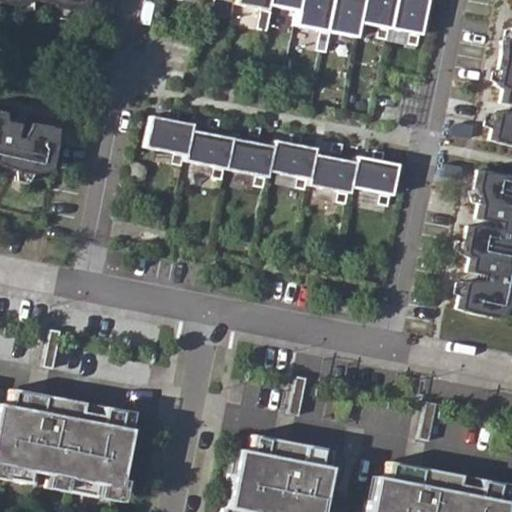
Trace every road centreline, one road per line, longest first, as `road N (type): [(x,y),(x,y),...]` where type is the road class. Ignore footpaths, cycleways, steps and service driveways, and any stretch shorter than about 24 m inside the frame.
road 1 (residential): [(382,349),(450,0)]
road 2 (residential): [(190,406),(511,471)]
road 3 (residential): [(79,289),(133,0)]
road 4 (residential): [(0,371),(190,406)]
road 5 (residential): [(207,314),(382,349)]
road 6 (residential): [(382,349),(511,376)]
road 7 (residential): [(79,289),(207,314)]
